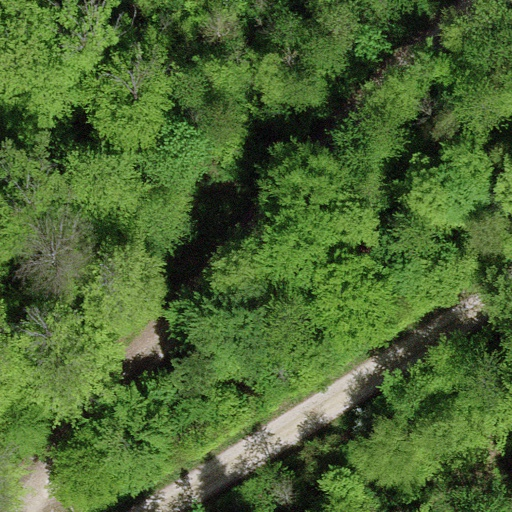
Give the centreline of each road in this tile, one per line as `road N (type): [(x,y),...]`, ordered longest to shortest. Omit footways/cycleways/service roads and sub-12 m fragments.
road 1 (track): [(511,11),(240,255),(57,511)]
road 2 (track): [(511,308),(194,511)]
